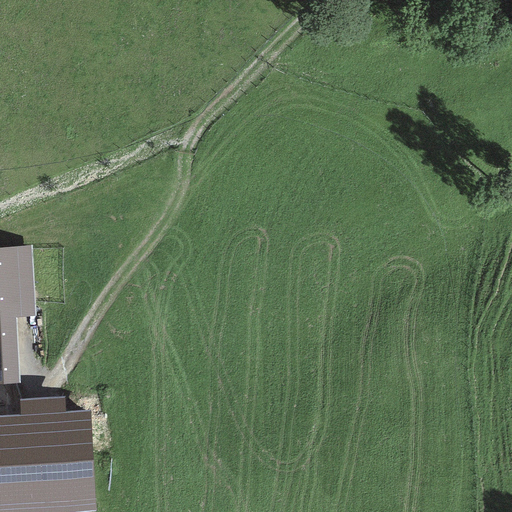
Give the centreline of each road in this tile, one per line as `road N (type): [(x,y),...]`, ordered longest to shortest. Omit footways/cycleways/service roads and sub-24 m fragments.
road 1 (track): [(44,412),(87,326),(175,202),(184,156),(202,122),(325,0)]
road 2 (track): [(49,511),(44,412),(26,358)]
